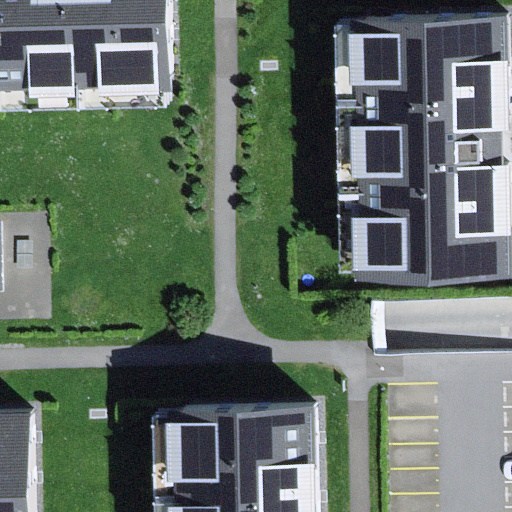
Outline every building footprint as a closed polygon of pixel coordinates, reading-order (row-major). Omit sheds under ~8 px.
[(0,0),(0,80),(200,77),(198,0),(0,0)] [(511,4),(358,8),(364,272),(511,268),(511,4)] [(18,213),(0,213),(0,281),(20,281),(18,213)] [(323,511),(322,396),(156,398),(157,511),(323,511)] [(0,511),(61,511),(60,397),(0,397),(0,511)]
